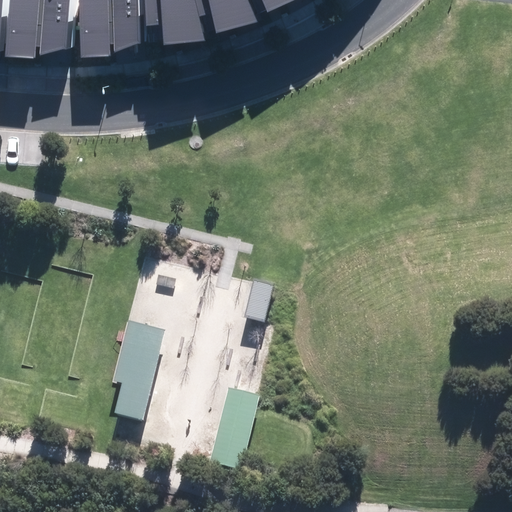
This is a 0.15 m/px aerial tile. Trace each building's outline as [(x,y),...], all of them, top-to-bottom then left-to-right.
[(10,0),(6,56),(36,59),(37,51),(66,53),(70,0),(10,0)] [(80,0),(81,58),(111,57),(111,51),(140,42),(138,0),(80,0)] [(295,0),(145,0),(147,26),(161,25),(163,45),(206,41),(202,25),(214,22),(216,34),(258,21),(254,15),(266,10),(268,13),(295,0)] [(269,326),(278,291),(258,286),(249,321),(269,326)] [(146,425),(170,333),(134,323),(119,384),(128,386),(119,418),(146,425)] [(263,398),(233,390),(214,465),(245,472),(263,398)]
